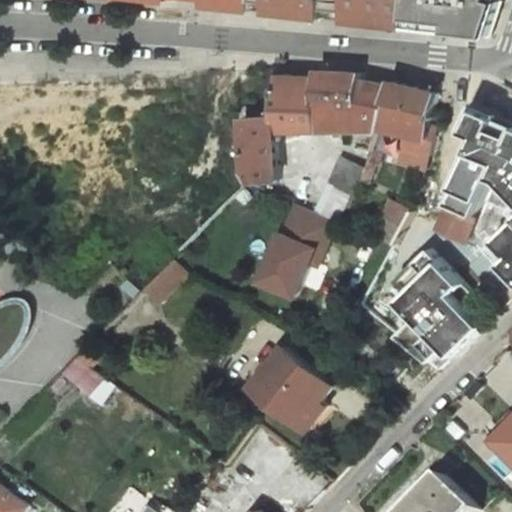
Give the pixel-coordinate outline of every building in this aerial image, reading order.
[(192,0),(192,1),(260,9),(261,0),(192,0)] [(261,0),(260,9),(309,15),(310,0),(261,0)] [(326,0),(310,0),(309,15),(324,16),(326,0)] [(373,0),(326,0),(324,16),(372,22),(373,0)] [(373,0),(372,22),(435,29),(438,0),(373,0)] [(453,0),(453,3),(440,0),(438,0),(435,29),(494,35),(505,0),(453,0)] [(173,212),(176,214),(163,237),(186,252),(210,225),(246,191),(251,182),(244,168),(237,111),(237,108),(235,67),(202,76),(197,136),(192,162),(183,196),(176,201),(173,212)] [(235,67),(237,108),(279,108),(281,74),(281,67),(235,67)] [(279,117),(248,117),(253,174),(258,181),(285,178),(281,131),(357,130),(381,133),(383,128),(395,84),(367,79),(367,73),(324,70),(324,77),(281,74),(279,117)] [(126,212),(143,228),(166,205),(159,195),(173,153),(180,129),(181,106),(187,106),(188,80),(44,85),(10,132),(67,144),(124,146),(124,154),(150,162),(139,183),(147,187),(126,212)] [(440,129),(433,126),(441,92),(396,80),(395,84),(383,128),(410,134),(403,163),(429,170),(440,129)] [(0,86),(0,145),(10,132),(44,85),(0,86)] [(511,119),(483,108),(472,131),(484,136),(476,152),(506,163),(511,150),(511,119)] [(511,150),(506,163),(487,201),(488,202),(507,213),(510,208),(511,208),(511,150)] [(450,228),(448,230),(470,242),(488,202),(487,201),(506,163),(476,152),(442,224),(450,228)] [(367,167),(345,159),(323,212),(345,222),(367,167)] [(415,209),(394,198),(380,237),(397,242),(415,209)] [(486,261),(511,277),(511,208),(510,208),(507,213),(486,261)] [(415,252),(429,261),(448,230),(450,228),(442,224),(415,209),(397,242),(415,252)] [(415,252),(409,262),(423,270),(429,261),(415,252)] [(152,288),(164,299),(188,275),(176,264),(152,288)] [(405,268),(399,276),(412,287),(417,279),(405,268)] [(92,365),(104,350),(93,346),(81,357),(92,365)] [(289,346),(257,385),(313,430),(331,408),(324,401),(337,385),(289,346)] [(511,414),(492,435),(511,455),(511,414)] [(202,486),(229,504),(249,479),(223,461),(202,486)] [(320,466),(287,501),(297,511),(309,511),(337,482),(320,466)] [(451,476),(415,511),(482,511),(485,510),(451,476)] [(0,483),(0,511),(26,511),(31,505),(0,483)] [(178,511),(168,503),(160,511),(265,511),(263,510),(261,511),(178,511)]
